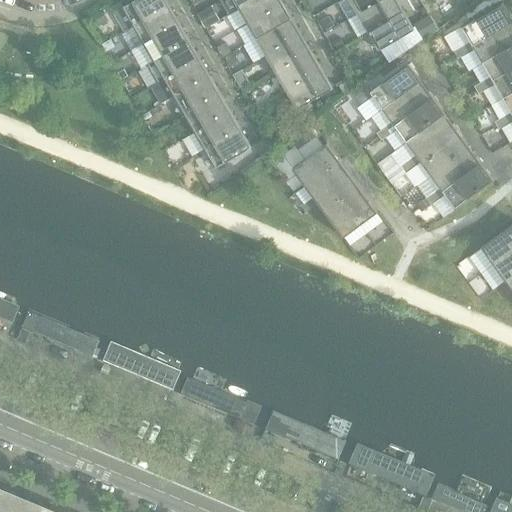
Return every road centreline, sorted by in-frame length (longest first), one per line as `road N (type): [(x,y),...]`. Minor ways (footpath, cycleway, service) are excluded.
road 1 (residential): [(402,511),(0,343)]
road 2 (residential): [(230,511),(0,414)]
